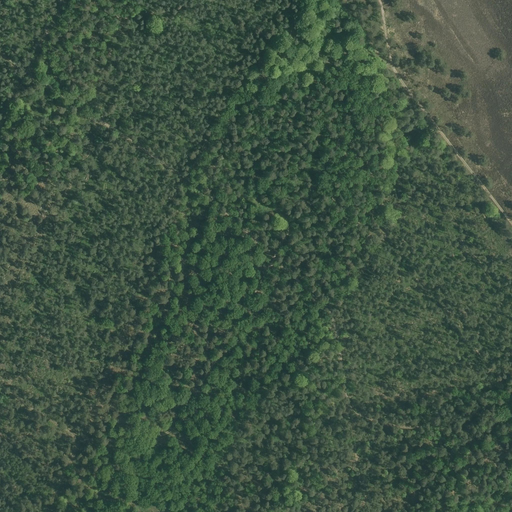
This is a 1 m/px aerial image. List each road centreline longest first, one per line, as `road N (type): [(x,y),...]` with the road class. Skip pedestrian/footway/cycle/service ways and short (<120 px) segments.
road 1 (track): [(273,259),(176,430),(127,442),(79,439),(0,384)]
road 2 (track): [(378,0),(394,75),(511,225)]
